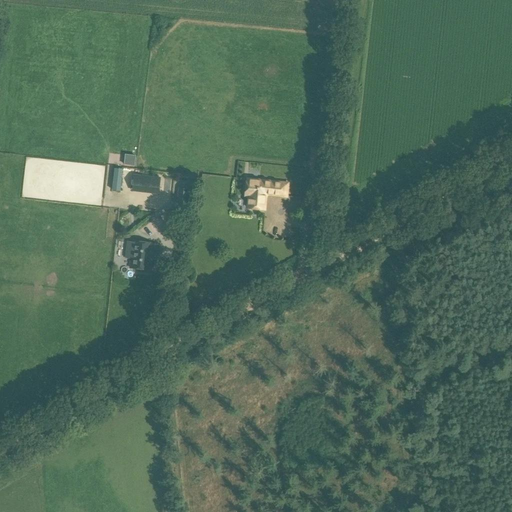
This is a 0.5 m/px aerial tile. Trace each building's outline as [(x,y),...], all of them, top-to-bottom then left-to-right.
[(327,170),(329,151),(319,150),(317,169),(327,170)] [(127,211),(134,170),(117,167),(110,208),(127,211)] [(159,192),(160,179),(134,176),(132,189),(159,192)] [(247,183),(245,196),(249,197),(247,208),(264,210),(266,199),(265,198),(265,194),(286,197),(288,184),(259,181),(258,184),(247,183)] [(178,200),(189,202),(190,190),(179,189),(178,200)] [(152,245),(153,244),(133,242),(130,268),(150,271),(151,261),(156,261),(157,245),(152,245)]
